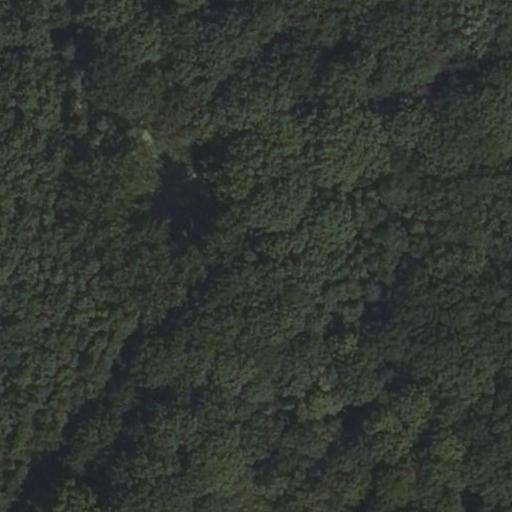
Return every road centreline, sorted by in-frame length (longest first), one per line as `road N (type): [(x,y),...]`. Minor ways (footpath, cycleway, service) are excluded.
road 1 (track): [(46,0),(74,26),(180,29),(234,65),(264,137),(276,263),(222,303),(171,308)]
road 2 (track): [(171,308),(315,301),(507,511)]
road 3 (track): [(171,308),(15,511)]
